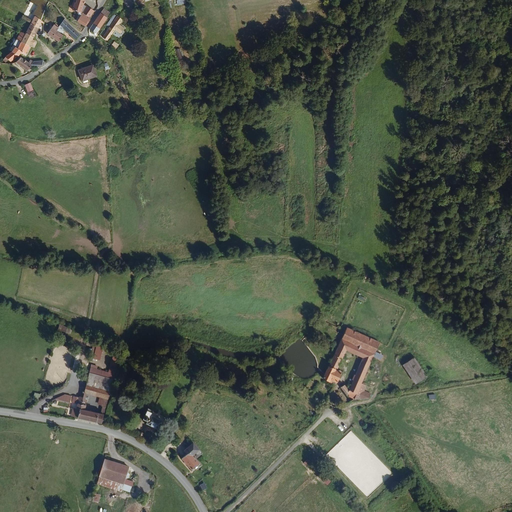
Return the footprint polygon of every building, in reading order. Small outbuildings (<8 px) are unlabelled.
[(84,14),(89,5),(81,0),(80,0),(75,0),(71,7),(77,10),(72,18),(81,23),(85,16),(84,14)] [(97,38),(111,13),(102,8),(94,21),(89,34),(97,38)] [(35,35),(43,21),(34,15),(25,33),(25,34),(33,37),(35,34),(35,35)] [(122,27),(117,24),(120,19),(114,15),(113,16),(112,16),(106,26),(108,27),(102,38),(108,41),(114,30),(120,33),(122,27)] [(71,27),(62,18),(57,24),(55,28),(63,34),(65,32),(60,28),(62,26),(72,37),(76,34),(71,27)] [(63,34),(55,28),(57,24),(53,22),(47,33),(59,41),(63,34)] [(25,54),(30,45),(35,46),(36,41),(33,39),(33,37),(25,34),(20,44),(17,43),(14,48),(15,48),(15,51),(7,56),(10,62),(15,59),(19,56),(21,52),(23,53),(25,54)] [(115,50),(120,43),(113,40),(110,47),(115,50)] [(178,62),(185,61),(182,48),(175,49),(178,62)] [(31,68),(44,65),(44,60),(34,62),(29,59),(28,62),(21,59),(17,65),(29,71),(31,68)] [(98,75),(94,64),(80,69),(83,80),(98,75)] [(34,89),(31,81),(25,84),(28,92),(34,89)] [(37,94),(34,89),(28,92),(27,92),(29,98),(37,94)] [(337,337),(341,329),(335,327),(331,335),(337,337)] [(370,353),(374,344),(341,329),(337,337),(320,371),(316,380),(330,387),(337,374),(333,372),(340,357),(357,364),(350,379),(346,377),(343,382),(341,381),(338,386),(348,400),(369,393),(371,386),(364,384),(365,381),(359,379),(362,372),(370,353)] [(101,360),(105,346),(98,344),(94,358),(101,360)] [(432,380),(431,348),(414,348),(414,359),(421,361),(426,380),(432,380)] [(368,375),(376,356),(370,353),(362,372),(368,375)] [(426,380),(421,361),(414,359),(415,380),(426,380)] [(106,400),(113,374),(87,368),(81,394),(100,399),(106,400)] [(39,401),(41,394),(35,392),(33,399),(39,401)] [(66,406),(67,398),(60,397),(51,403),(66,406)] [(100,423),(105,407),(101,406),(99,413),(82,409),(84,398),(81,397),(80,400),(77,399),(75,411),(73,412),(72,416),(74,416),(73,420),(100,423)] [(162,431),(170,416),(157,411),(158,410),(152,407),(146,419),(152,422),(150,425),(162,431)] [(190,456),(196,449),(189,444),(182,452),(185,454),(180,460),(193,470),(195,467),(198,469),(201,465),(190,456)] [(307,458),(302,462),(312,471),(316,467),(307,458)] [(123,485),(128,468),(106,459),(99,477),(123,485)] [(325,476),(321,480),(326,485),(330,481),(325,476)] [(93,501),(99,503),(102,495),(96,493),(93,501)]
